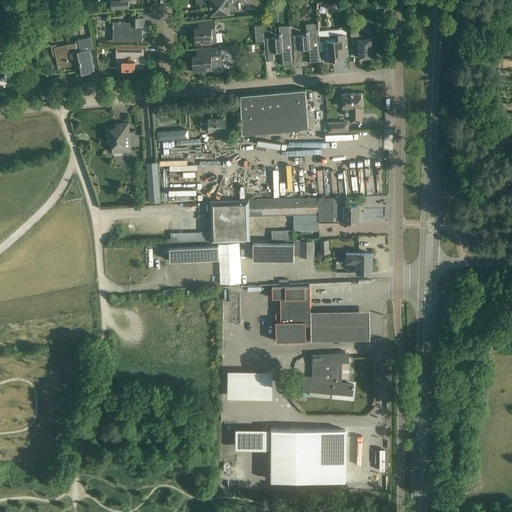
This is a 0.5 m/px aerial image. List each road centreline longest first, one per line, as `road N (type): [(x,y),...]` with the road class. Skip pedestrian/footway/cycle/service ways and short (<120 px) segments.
road 1 (unclassified): [(168,93),(397,74)]
road 2 (track): [(76,155),(96,213),(108,375)]
road 3 (unclassified): [(398,285),(397,74)]
road 4 (track): [(0,250),(50,203),(76,155),(58,103)]
road 5 (unclassified): [(0,109),(168,93)]
road 6 (secondary): [(429,156),(437,0)]
road 7 (secondary): [(421,434),(426,286)]
